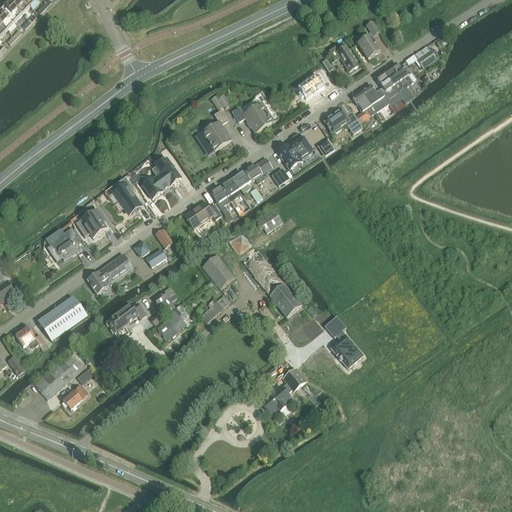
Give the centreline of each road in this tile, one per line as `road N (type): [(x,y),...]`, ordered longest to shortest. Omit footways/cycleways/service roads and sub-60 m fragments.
road 1 (residential): [(0,335),(439,33)]
road 2 (secondary): [(0,420),(211,511)]
road 3 (secondary): [(140,79),(303,0)]
road 4 (secondary): [(0,185),(140,79)]
